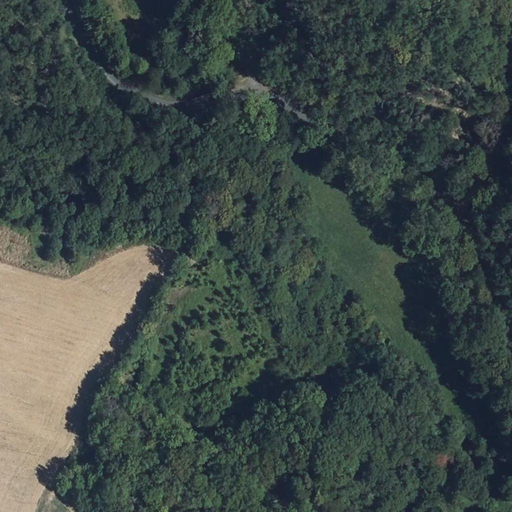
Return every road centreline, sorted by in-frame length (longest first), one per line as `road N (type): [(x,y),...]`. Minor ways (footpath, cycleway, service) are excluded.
road 1 (tertiary): [(511,332),(468,222),(433,186),(280,100),(256,92),(218,98)]
road 2 (tertiary): [(66,0),(88,54),(114,83),(169,109),(218,98)]
